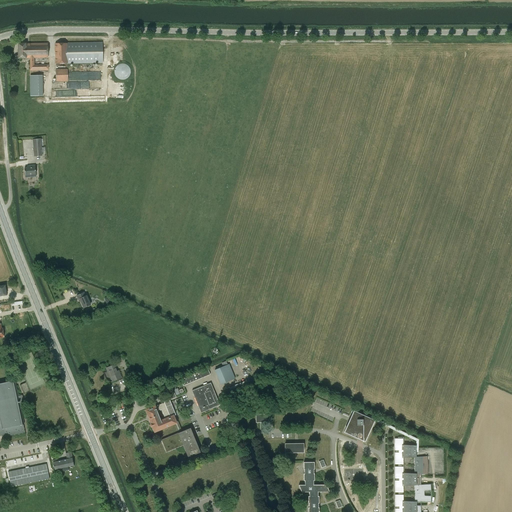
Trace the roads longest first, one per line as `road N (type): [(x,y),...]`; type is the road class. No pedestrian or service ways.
road 1 (tertiary): [(0,37),(57,29),(511,32)]
road 2 (secondary): [(90,434),(0,210)]
